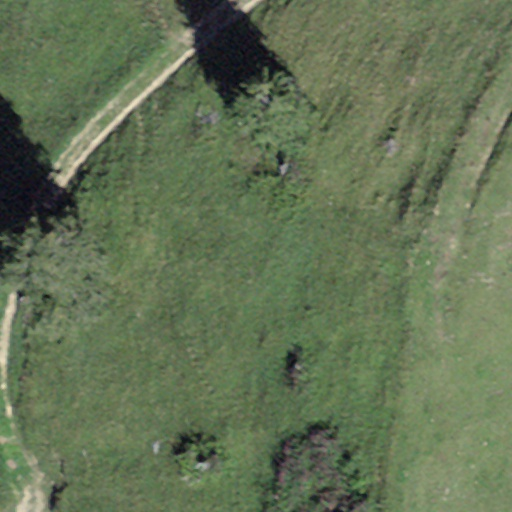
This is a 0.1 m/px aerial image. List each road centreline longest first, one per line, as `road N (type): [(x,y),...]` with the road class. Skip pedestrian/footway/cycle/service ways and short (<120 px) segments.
road 1 (track): [(0,288),(19,216),(93,109),(219,0)]
road 2 (track): [(511,56),(454,171),(425,278),(438,319),(472,328),(501,316),(511,300)]
